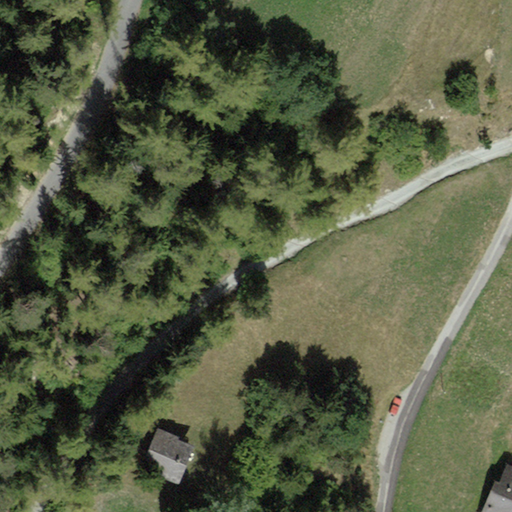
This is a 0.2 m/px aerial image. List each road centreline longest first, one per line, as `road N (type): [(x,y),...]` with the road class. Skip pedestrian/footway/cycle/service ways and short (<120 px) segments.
road 1 (track): [(511,147),(324,229),(214,292),(107,396),(38,511)]
road 2 (residential): [(383,511),(407,412),(511,214)]
road 3 (unclassified): [(133,0),(91,112),(0,265)]
